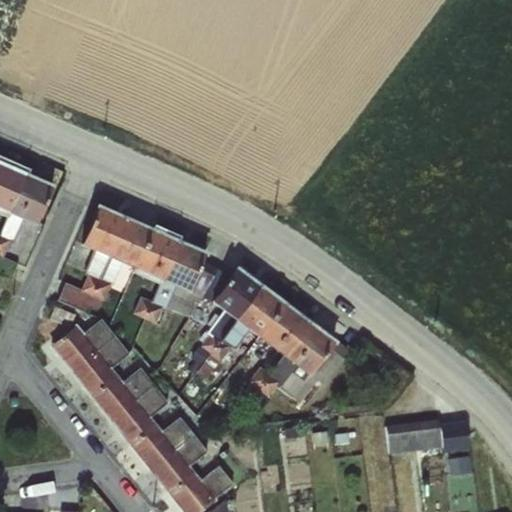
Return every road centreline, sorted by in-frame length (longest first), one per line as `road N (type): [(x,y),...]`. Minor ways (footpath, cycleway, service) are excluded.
road 1 (residential): [(93,150),(266,234),(327,274),(469,384),(511,430)]
road 2 (residential): [(93,150),(10,345)]
road 3 (residential): [(10,345),(93,465)]
